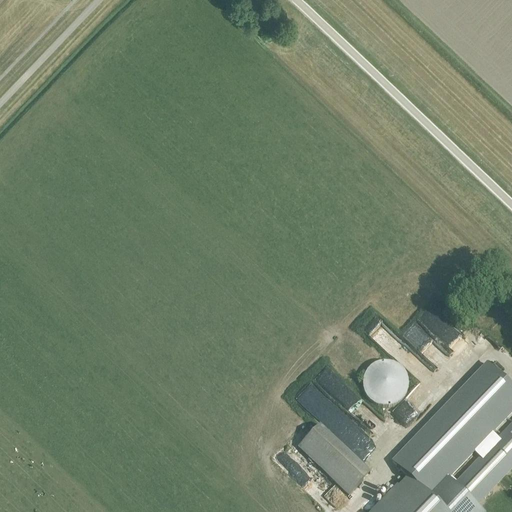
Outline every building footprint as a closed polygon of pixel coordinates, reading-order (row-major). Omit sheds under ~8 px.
[(431,332),(441,323),(428,309),(418,318),(431,332)] [(438,335),(455,350),(464,340),(448,325),(438,335)] [(484,350),(492,343),(485,335),(485,336),(475,325),(467,331),(484,350)] [(434,363),(444,352),(417,326),(406,337),(434,363)] [(392,356),(412,372),(416,367),(420,370),(420,369),(414,364),(419,357),(402,344),(392,356)] [(487,365),(393,463),(408,478),(393,493),(374,511),(482,511),(476,505),(511,468),(511,467),(511,423),(511,424),(486,452),(479,445),(511,411),(511,389),(487,365)] [(382,406),(403,403),(401,391),(403,390),(400,372),(391,374),(393,384),(379,386),(382,406)] [(356,399),(347,388),(334,400),(344,411),(356,399)] [(355,448),(365,437),(330,404),(322,414),(326,417),(325,418),(347,438),(345,439),(355,448)] [(310,435),(299,446),(350,495),(371,473),(351,453),(342,445),(320,424),(310,435)] [(505,497),(494,503),(498,511),(500,511),(510,507),(505,497)]
